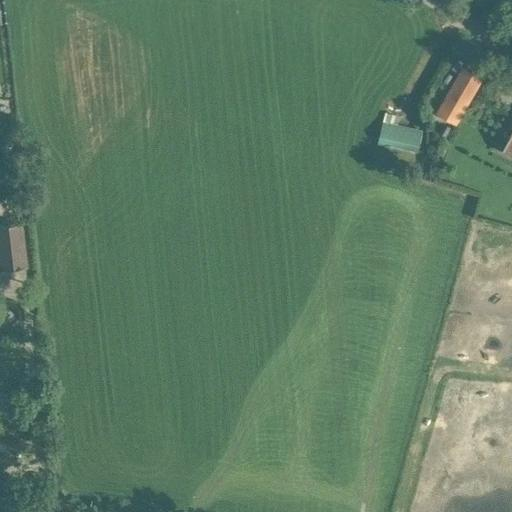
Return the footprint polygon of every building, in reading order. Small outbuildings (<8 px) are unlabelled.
[(511,0),(493,0),(511,11),(511,0)] [(463,69),(438,112),(452,120),(477,77),(463,69)] [(422,132),(398,126),(382,123),(378,143),(418,152),(422,132)] [(442,124),(438,133),(446,137),(450,129),(442,124)] [(511,132),(503,150),(511,154),(511,132)] [(0,269),(26,266),(21,223),(0,225),(0,269)] [(0,463),(18,463),(17,440),(0,440),(0,463)]
